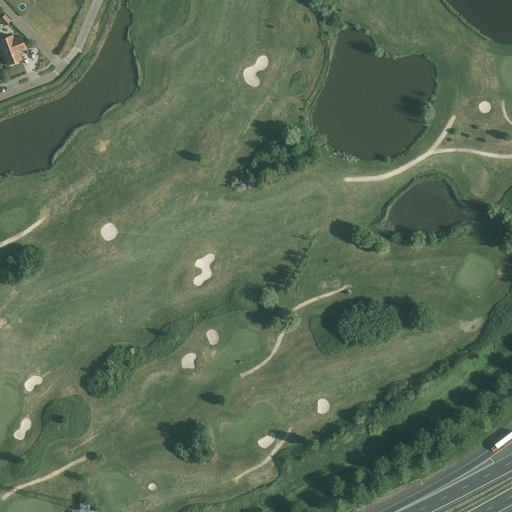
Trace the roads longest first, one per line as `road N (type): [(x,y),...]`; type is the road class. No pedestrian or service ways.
road 1 (residential): [(0,97),(63,68),(97,0)]
road 2 (motorway): [(511,437),(398,511)]
